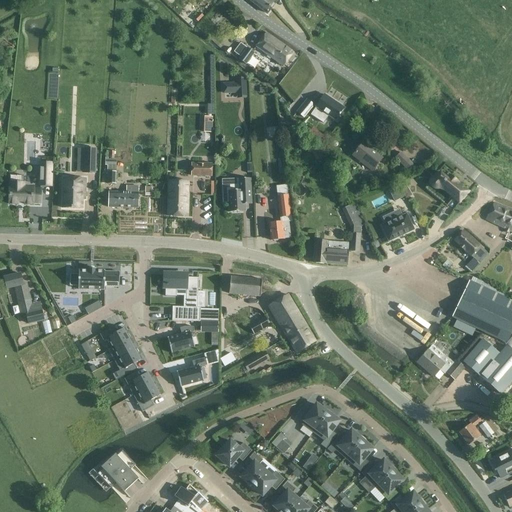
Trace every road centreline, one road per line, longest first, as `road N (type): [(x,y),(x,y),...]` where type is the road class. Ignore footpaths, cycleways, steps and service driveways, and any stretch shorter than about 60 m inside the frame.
road 1 (residential): [(450,511),(382,432),(326,389),(213,427),(185,453)]
road 2 (unclassified): [(491,187),(381,98),(237,0)]
road 3 (residential): [(309,272),(403,258),(464,217),(491,187)]
road 4 (residential): [(421,419),(320,327),(307,297),(309,272)]
road 5 (residential): [(143,242),(195,245),(309,272)]
road 6 (residential): [(0,240),(143,242)]
